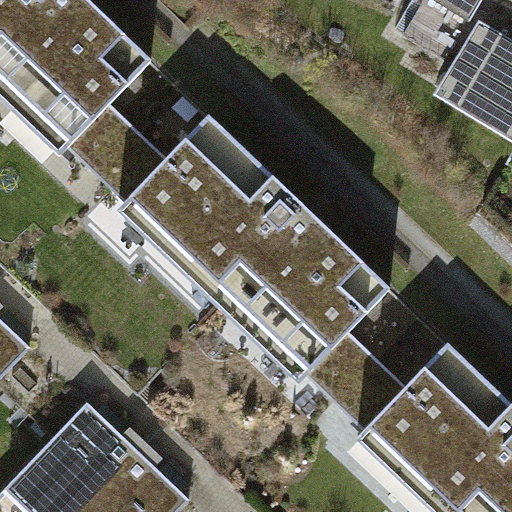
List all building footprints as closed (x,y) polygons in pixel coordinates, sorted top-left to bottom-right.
[(0,0),(0,96),(61,154),(149,63),(83,0),(0,0)] [(511,138),(511,43),(479,24),(475,31),(467,26),(482,1),(481,0),(425,0),(403,38),(453,68),(437,94),(511,138)] [(314,215),(210,116),(121,209),(305,382),(393,289),(314,215)] [(0,327),(0,395),(34,360),(0,327)] [(511,511),(511,401),(448,341),(357,435),(438,511),(511,511)] [(99,511),(146,462),(94,413),(0,511),(99,511)] [(146,462),(99,511),(193,511),(196,509),(146,462)]
